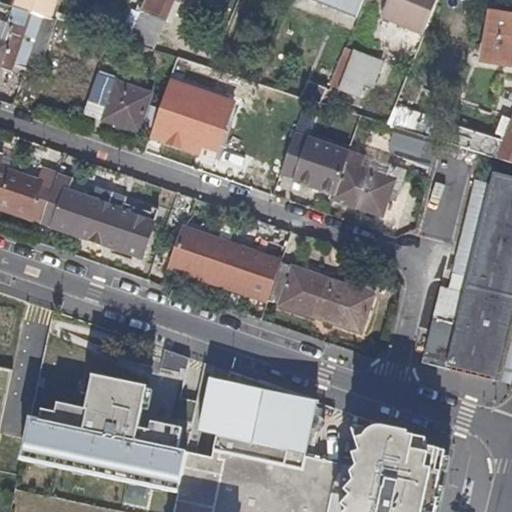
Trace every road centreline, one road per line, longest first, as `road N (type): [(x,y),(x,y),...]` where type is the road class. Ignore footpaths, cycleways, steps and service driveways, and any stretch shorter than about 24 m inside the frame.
road 1 (residential): [(390,389),(425,259),(0,116)]
road 2 (residential): [(0,255),(390,389)]
road 3 (residential): [(390,389),(511,431)]
